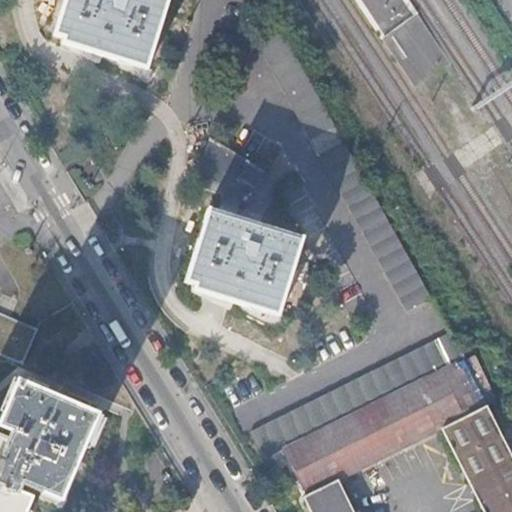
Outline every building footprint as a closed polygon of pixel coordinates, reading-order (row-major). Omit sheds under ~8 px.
[(65,0),(55,33),(66,36),(64,41),(148,67),(168,0),(65,0)] [(406,310),(432,296),(413,260),(345,140),(336,124),(284,30),(258,44),(311,137),(310,138),(318,155),(320,154),(406,310)] [(237,218),(219,212),(209,209),(186,279),(197,283),(195,289),(279,314),(303,238),(237,218)] [(0,311),(0,354),(21,363),(36,327),(0,311)] [(451,331),(464,356),(466,354),(452,329),(451,331)] [(250,431),(263,456),(284,445),(464,356),(451,331),(250,431)] [(286,449),(292,462),(309,493),(339,478),(348,473),(441,426),(488,403),(465,359),(286,449)] [(20,378),(0,424),(0,425),(4,428),(25,381),(20,378)] [(7,438),(0,434),(0,511),(23,511),(35,487),(61,498),(98,411),(25,381),(4,428),(10,430),(7,438)] [(494,416),(488,403),(441,426),(456,454),(469,479),(511,457),(511,449),(506,438),(494,416)] [(511,406),(494,416),(506,438),(511,435),(511,406)] [(286,449),(285,447),(268,456),(275,470),(292,462),(286,449)] [(511,511),(511,457),(469,479),(477,496),(485,511),(511,511)] [(361,511),(358,508),(350,498),(339,478),(309,493),(305,495),(313,511),(361,511)]
